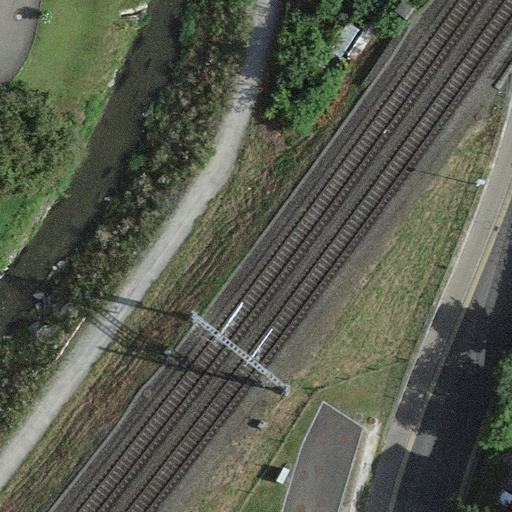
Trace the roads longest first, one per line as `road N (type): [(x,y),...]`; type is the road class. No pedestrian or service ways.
road 1 (track): [(0,475),(98,343),(242,113),(266,0)]
road 2 (tertiary): [(422,511),(459,397),(511,280)]
